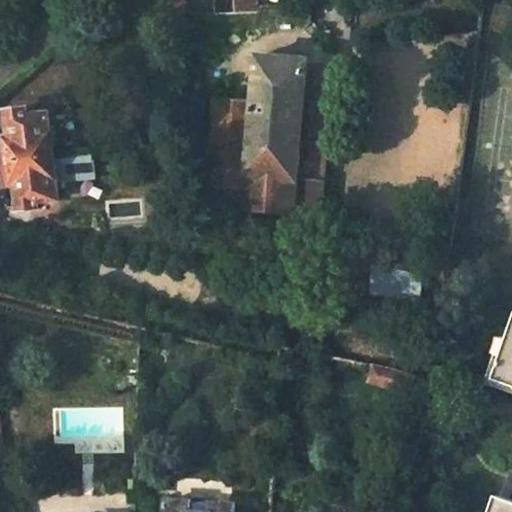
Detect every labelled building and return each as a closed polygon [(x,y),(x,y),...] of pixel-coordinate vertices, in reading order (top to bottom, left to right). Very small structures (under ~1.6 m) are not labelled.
[(187,11),(184,0),(172,0),(175,12),(187,11)] [(258,9),(257,0),(217,0),(218,10),(258,9)] [(261,55),(253,54),(248,98),(257,99),(261,55)] [(212,170),(214,201),(321,213),(324,178),(298,174),(310,60),(261,55),(257,99),(248,98),(220,95),(220,96),(213,95),(211,114),(216,115),(212,170)] [(324,178),(335,63),(310,60),(298,174),(324,178)] [(28,107),(10,109),(15,143),(8,144),(10,164),(57,158),(54,131),(51,131),(49,110),(28,112),(28,107)] [(36,199),(58,197),(58,190),(68,190),(67,180),(97,176),(94,154),(57,158),(10,164),(13,182),(19,181),(22,206),(33,205),(33,203),(36,203),(36,199)] [(374,266),(370,291),(420,299),(423,274),(374,266)] [(511,328),(496,373),(511,379),(511,328)] [(235,511),(235,505),(167,501),(166,511),(235,511)] [(511,511),(511,508),(499,503),(495,511),(511,511)]
